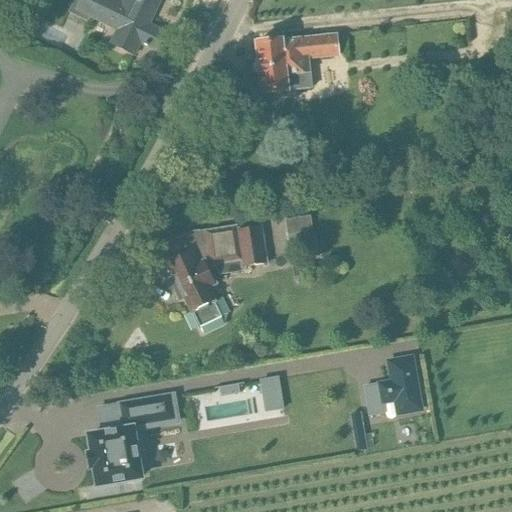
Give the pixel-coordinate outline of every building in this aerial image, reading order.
[(121,0),(78,0),(74,10),(116,31),(110,44),(133,55),(139,42),(157,50),(165,33),(148,24),(160,0),(121,0)] [(335,35),(255,44),(257,64),(256,64),(257,73),(258,73),(261,93),(311,88),(308,59),(338,56),(335,35)] [(308,217),(285,220),(287,235),(310,232),(308,217)] [(158,244),(160,249),(159,250),(173,277),(168,279),(179,300),(184,298),(199,328),(200,328),(202,332),(223,322),(226,314),(221,303),(214,301),(207,288),(215,284),(206,265),(242,259),(243,268),(267,264),(261,226),(235,231),(235,228),(197,233),(192,233),(179,240),(176,236),(158,244)] [(421,411),(412,359),(388,363),(392,383),(379,385),(382,403),(368,405),(370,414),(386,411),(384,403),(395,401),(397,415),(421,411)] [(265,411),(284,409),(281,376),(261,378),(265,411)] [(219,388),(220,396),(240,393),(238,385),(219,388)] [(178,423),(173,396),(119,405),(120,406),(123,421),(127,420),(128,430),(89,436),(92,453),(88,454),(90,469),(94,469),(97,486),(140,478),(137,460),(138,460),(143,459),(139,432),(139,429),(178,423)] [(358,413),(351,414),(358,451),(364,450),(358,413)]
